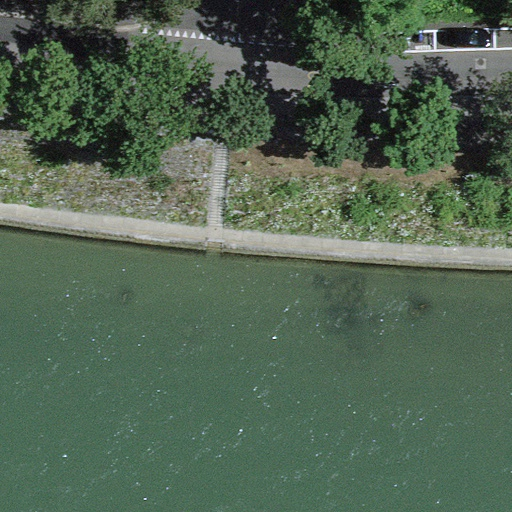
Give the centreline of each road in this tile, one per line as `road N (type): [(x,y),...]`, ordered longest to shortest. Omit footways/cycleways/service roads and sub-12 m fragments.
road 1 (residential): [(228,67),(511,70)]
road 2 (residential): [(0,36),(228,67)]
